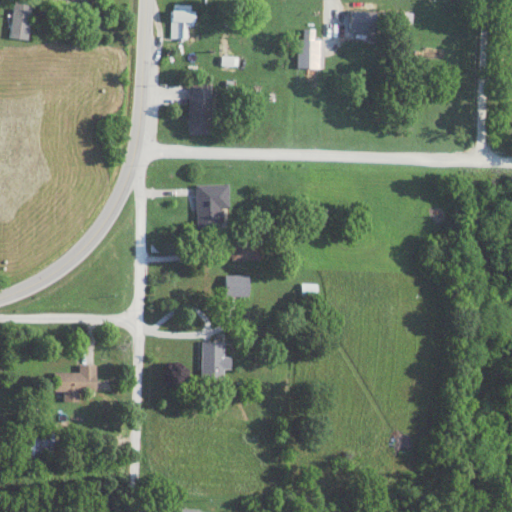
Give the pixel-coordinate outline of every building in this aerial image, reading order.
[(12,0),(9,38),(28,40),(31,1),(15,0),(12,0)] [(193,24),(193,5),(170,5),(170,39),(185,39),(185,24),(193,24)] [(314,29),(297,28),(297,68),(319,68),(320,39),(314,39),(314,29)] [(188,134),(212,134),(212,94),(188,94),(188,134)] [(196,231),(220,231),(220,207),(228,207),(228,184),(196,184),(196,231)] [(230,236),(230,260),(259,260),(259,236),(230,236)] [(225,296),(248,296),(248,274),(225,274),(225,296)] [(316,283),(301,283),(301,295),(316,296),(316,283)] [(201,379),(223,379),(223,368),(230,368),(230,356),(223,356),(223,341),(201,341),(201,379)] [(54,372),(54,391),(63,391),(63,401),(78,401),(78,391),(96,391),(96,364),(78,364),(78,372),(54,372)] [(23,432),(23,457),(53,457),(53,432),(23,432)]
